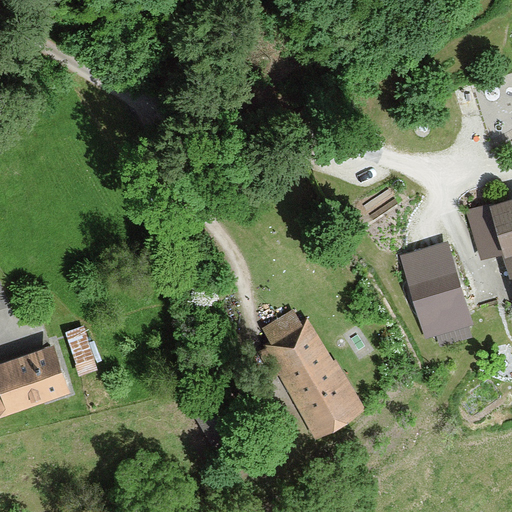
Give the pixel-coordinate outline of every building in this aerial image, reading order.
[(511,196),(486,204),(488,211),(470,216),(482,259),(501,253),(511,291),(511,196)] [(448,241),(403,255),(429,337),(474,324),(448,241)] [(364,405),(310,314),(299,320),(292,307),(262,325),(271,339),(262,344),(315,434),(364,405)] [(86,320),(67,324),(78,367),(97,362),(86,320)] [(0,415),(69,391),(52,344),(0,361),(0,415)]
